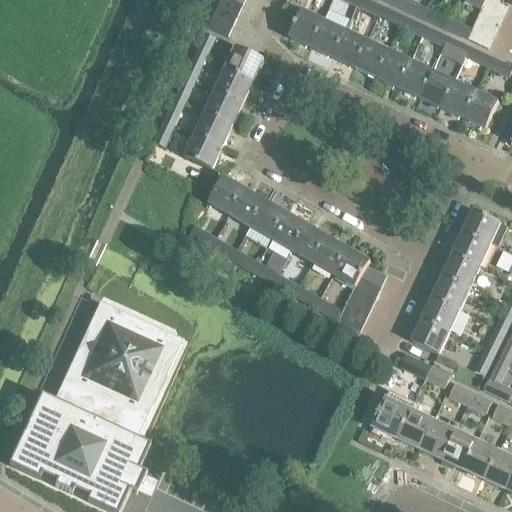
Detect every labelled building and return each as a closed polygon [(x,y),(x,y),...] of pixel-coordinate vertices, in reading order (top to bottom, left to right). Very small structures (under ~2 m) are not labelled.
[(223,0),(222,0),(218,10),(238,19),(243,9),(223,0)] [(223,0),(243,9),(247,0),(223,0)] [(336,0),(358,10),(362,0),(336,0)] [(362,0),(358,10),(380,20),(384,10),(362,0)] [(378,0),(400,10),(405,1),(403,0),(378,0)] [(460,0),(461,0),(482,13),(483,13),(485,10),(489,0),(460,0)] [(492,0),(489,0),(485,10),(503,19),(508,8),(492,0)] [(400,10),(422,21),(426,11),(405,1),(400,10)] [(218,10),(213,20),(234,29),(238,19),(218,10)] [(380,20),(401,30),(406,20),(384,10),(380,20)] [(482,13),(478,20),(498,30),(503,19),(485,10),(483,13),(482,13)] [(422,21),(444,31),(448,21),(426,11),(422,21)] [(290,41),(312,52),(325,24),(302,14),(290,41)] [(234,29),(213,20),(208,31),(229,40),(234,29)] [(401,30),(423,40),(428,30),(406,20),(401,30)] [(478,20),(473,31),(494,40),(498,30),(478,20)] [(444,31),(468,42),(473,32),(448,21),(444,31)] [(312,52),(334,62),(346,34),(325,24),(312,52)] [(423,40),(445,50),(449,40),(428,30),(423,40)] [(473,31),(473,32),(468,42),(488,52),(494,40),(473,31)] [(334,62),(355,72),(368,44),(346,34),(334,62)] [(206,36),(196,58),(205,63),(216,40),(206,36)] [(445,50),(467,60),(471,50),(449,40),(445,50)] [(355,72),(377,82),(390,54),(368,44),(355,72)] [(237,50),(226,72),(254,85),(264,62),(237,50)] [(467,60),(489,70),(493,61),(471,50),(467,60)] [(377,82),(399,92),(412,65),(390,54),(377,82)] [(196,58),(186,80),(195,84),(205,63),(196,58)] [(511,69),(493,61),(489,70),(510,80),(511,76),(511,69)] [(399,92),(421,102),(434,75),(412,65),(399,92)] [(226,72),(216,94),(243,107),(254,85),(226,72)] [(421,102),(443,112),(455,85),(434,75),(421,102)] [(186,80),(175,101),(185,106),(195,84),(186,80)] [(443,112),(464,122),(477,95),(455,85),(443,112)] [(216,94),(206,116),(233,128),(243,107),(216,94)] [(477,95),(464,122),(487,133),(499,105),(477,95)] [(175,101),(165,123),(175,128),(185,106),(175,101)] [(206,116),(196,137),(223,150),(233,128),(206,116)] [(175,128),(165,123),(155,146),(165,150),(175,128)] [(223,150),(196,137),(185,160),(213,173),(223,150)] [(209,206),(229,218),(244,191),(224,180),(209,206)] [(229,218),(249,229),(264,203),(244,191),(229,218)] [(249,229),(269,241),(284,215),(264,203),(249,229)] [(473,213),(463,236),(491,248),(501,226),(473,213)] [(269,241),(289,252),(304,226),(284,215),(269,241)] [(289,252),(309,264),(324,238),(304,226),(289,252)] [(190,239),(210,250),(216,241),(195,229),(190,239)] [(463,236),(453,257),(480,270),(491,248),(463,236)] [(309,264),(329,275),(345,249),(324,238),(309,264)] [(210,250),(230,262),(236,253),(216,241),(210,250)] [(356,291),(361,281),(368,269),(371,264),(345,249),(329,275),(356,291)] [(230,262),(250,274),(256,264),(236,253),(230,262)] [(453,257),(443,279),(470,292),(480,270),(453,257)] [(250,274),(270,285),(276,276),(256,264),(250,274)] [(368,269),(361,281),(381,291),(387,278),(368,269)] [(270,285),(290,297),(296,287),(276,276),(270,285)] [(443,279),(433,301),(460,314),(470,292),(443,279)] [(361,281),(356,291),(356,292),(376,301),(381,291),(361,281)] [(290,297),(310,308),(316,299),(296,287),(290,297)] [(376,301),(356,292),(350,302),(371,312),(376,301)] [(310,308),(338,324),(343,315),(316,299),(310,308)] [(433,301),(422,323),(450,336),(460,314),(433,301)] [(371,312),(350,302),(344,313),(366,323),(371,312)] [(137,442),(182,344),(99,306),(54,403),(41,397),(9,468),(39,482),(42,477),(57,484),(54,489),(72,497),(74,492),(89,499),(87,504),(104,511),(120,511),(129,493),(137,497),(146,476),(139,473),(150,448),(137,442)] [(511,311),(507,309),(497,331),(508,336),(511,327),(511,311)] [(344,313),(343,315),(338,324),(361,335),(366,323),(344,313)] [(450,336),(422,323),(412,345),(439,358),(450,336)] [(497,331),(487,353),(498,358),(508,336),(497,331)] [(511,339),(502,360),(511,364),(511,339)] [(498,358),(487,353),(476,375),(487,380),(498,358)] [(400,371),(422,381),(428,369),(406,358),(400,371)] [(511,366),(511,364),(502,360),(486,393),(511,406),(511,403),(511,389),(503,385),(511,366)] [(428,369),(422,381),(445,392),(451,379),(428,369)] [(449,400),(468,408),(474,394),(455,386),(449,400)] [(474,394),(468,408),(487,417),(493,403),(474,394)] [(372,431),(395,442),(409,412),(411,413),(415,404),(408,401),(400,408),(386,401),(372,431)] [(493,419),(511,428),(511,427),(511,411),(499,406),(493,419)] [(395,442),(417,452),(431,422),(411,413),(409,412),(395,442)] [(417,452),(440,462),(453,433),(456,434),(460,426),(452,422),(448,430),(431,422),(417,452)] [(440,462),(462,473),(476,443),(456,434),(453,433),(440,462)] [(462,473),(485,483),(498,454),(476,443),(462,473)] [(485,483),(507,494),(511,482),(511,459),(498,454),(485,483)]
